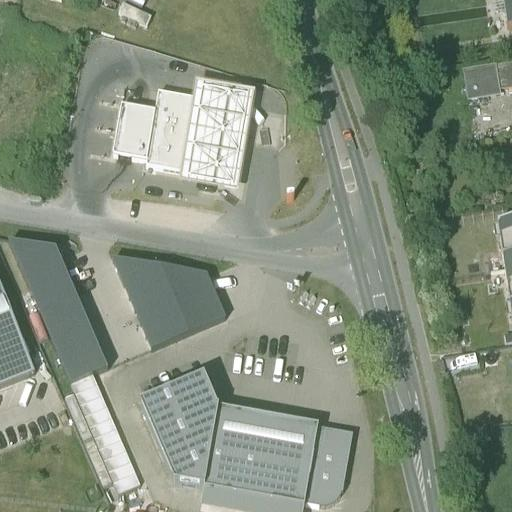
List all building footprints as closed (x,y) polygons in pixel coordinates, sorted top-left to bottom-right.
[(511,0),(502,0),(507,32),(511,31),(511,0)] [(511,66),(463,75),(467,99),(511,91),(511,66)] [(180,175),(178,186),(237,196),(254,97),(196,86),(193,102),(180,175)] [(147,170),(180,175),(193,102),(157,97),(155,116),(147,166),(147,170)] [(112,160),(147,166),(155,116),(121,110),(112,160)] [(499,242),(504,275),(511,274),(511,225),(497,228),(497,231),(507,229),(508,240),(499,242)] [(55,255),(8,247),(70,391),(92,381),(107,375),(55,255)] [(206,281),(112,265),(151,356),(225,324),(206,281)] [(0,293),(0,391),(34,378),(0,293)] [(92,381),(70,391),(118,501),(140,491),(92,381)] [(203,382),(139,410),(173,489),(203,494),(216,413),(203,382)] [(267,422),(216,413),(203,494),(303,511),(304,510),(317,433),(317,431),(267,422)] [(321,434),(317,433),(304,510),(317,511),(318,511),(324,511),(329,511),(333,508),(337,505),(340,501),(341,496),(342,496),(343,490),(342,490),(351,440),(321,434)]
